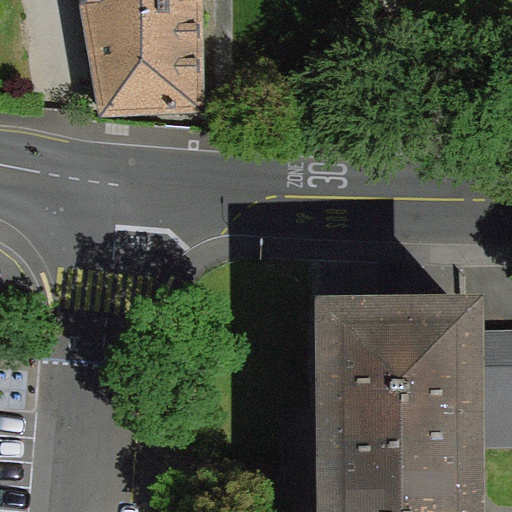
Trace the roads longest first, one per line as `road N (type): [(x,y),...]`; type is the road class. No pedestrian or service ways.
road 1 (residential): [(511,188),(124,178)]
road 2 (residential): [(82,511),(97,445),(124,178)]
road 3 (residential): [(124,178),(0,168)]
